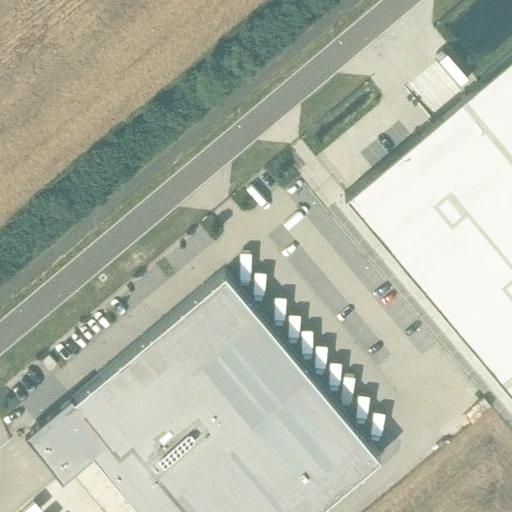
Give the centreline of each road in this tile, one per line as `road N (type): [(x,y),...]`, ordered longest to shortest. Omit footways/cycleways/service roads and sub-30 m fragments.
road 1 (unknown): [(0,420),(243,235),(265,239),(396,400)]
road 2 (unclassified): [(0,336),(401,0)]
